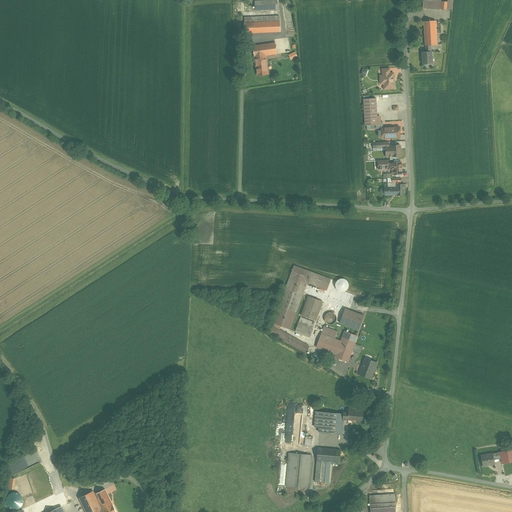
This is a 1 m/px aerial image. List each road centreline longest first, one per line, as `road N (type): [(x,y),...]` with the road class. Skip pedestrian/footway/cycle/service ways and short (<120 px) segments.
road 1 (unclassified): [(411,211),(195,198),(119,170),(0,103)]
road 2 (unclassified): [(162,511),(128,479),(60,501),(35,408),(0,357)]
road 3 (unclassified): [(385,469),(411,211)]
road 4 (unclassified): [(411,211),(410,0)]
